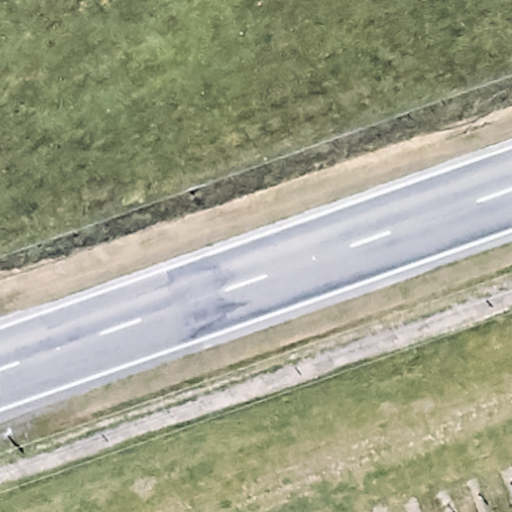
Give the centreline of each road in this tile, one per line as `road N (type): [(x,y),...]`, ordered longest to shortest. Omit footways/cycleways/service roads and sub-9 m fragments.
road 1 (primary): [(0,338),(511,157)]
road 2 (track): [(511,414),(237,511)]
